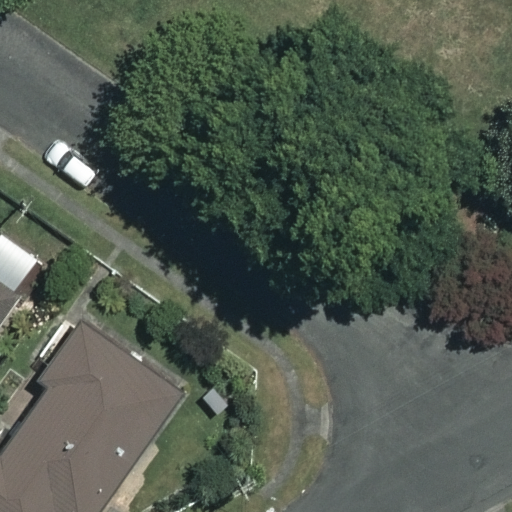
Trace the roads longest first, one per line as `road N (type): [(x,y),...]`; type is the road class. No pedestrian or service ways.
road 1 (residential): [(0,78),(506,443)]
road 2 (residential): [(379,511),(506,443)]
